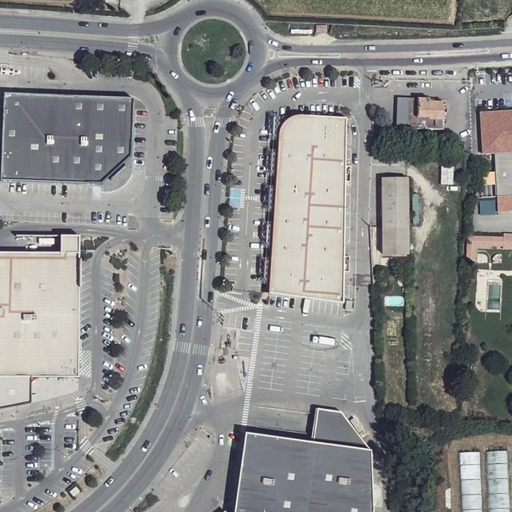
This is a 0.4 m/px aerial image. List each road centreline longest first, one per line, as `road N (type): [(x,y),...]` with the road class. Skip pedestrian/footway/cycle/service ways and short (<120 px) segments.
road 1 (tertiary): [(182,91),(195,135),(183,325),(171,387),(142,447),(79,511)]
road 2 (tertiary): [(113,511),(158,457),(186,404),(202,328),(226,96)]
road 3 (secondary): [(164,30),(0,22)]
road 4 (secondary): [(0,41),(160,53)]
road 5 (secondary): [(253,73),(278,63),(383,63)]
road 6 (secondary): [(511,43),(382,49)]
road 7 (secondary): [(383,63),(511,58)]
road 8 (secondary): [(382,49),(298,49),(258,38)]
road 9 (secondary): [(258,38),(244,14),(209,0),(182,8),(164,30)]
